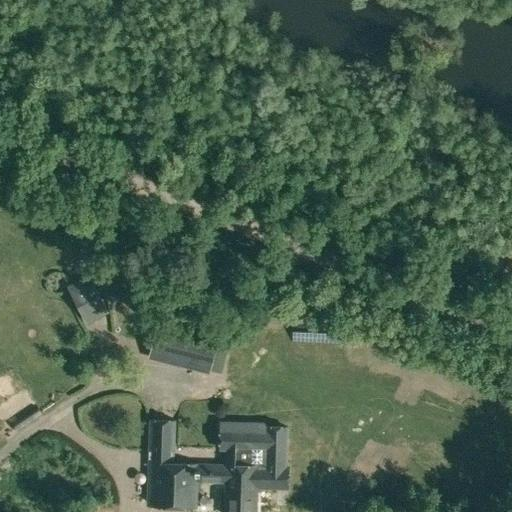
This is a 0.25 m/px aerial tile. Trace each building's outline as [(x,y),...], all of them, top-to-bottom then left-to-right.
[(104,301),(94,285),(73,296),(81,313),(104,301)] [(297,329),(297,339),(351,339),(351,329),(297,329)] [(199,341),(193,367),(208,371),(214,345),(199,341)] [(17,431),(36,419),(32,413),(14,425),(17,431)] [(288,427),(266,426),(265,433),(221,431),(220,448),(225,448),(224,463),(173,461),(175,420),(150,419),(148,482),(152,483),(151,503),(197,505),(198,480),(225,481),(223,511),(256,511),(257,487),(287,488),(288,466),(287,466),(288,427)]
